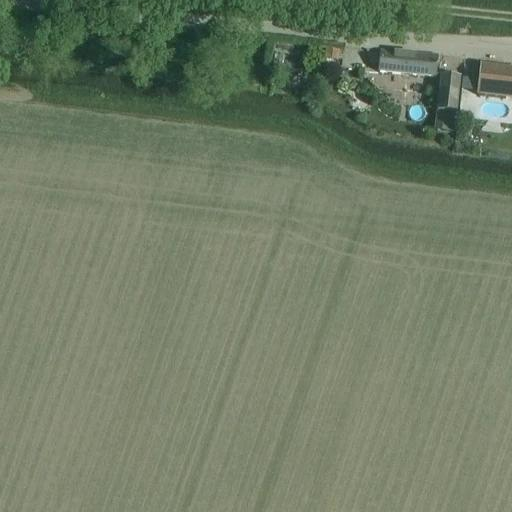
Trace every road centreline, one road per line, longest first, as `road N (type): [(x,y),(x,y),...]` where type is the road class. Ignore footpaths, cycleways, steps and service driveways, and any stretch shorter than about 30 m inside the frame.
road 1 (track): [(0,93),(287,129),(380,169),(511,188)]
road 2 (tertiary): [(511,51),(0,1)]
